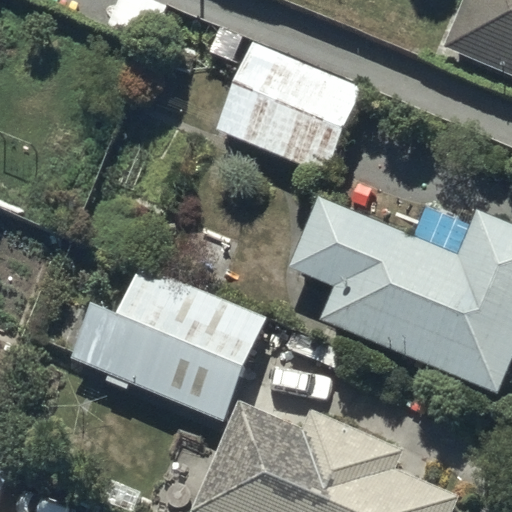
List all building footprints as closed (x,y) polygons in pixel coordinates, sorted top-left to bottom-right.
[(118,0),(108,23),(151,43),(167,6),(154,0),(118,0)] [(511,0),(463,0),(444,45),(511,75),(511,0)] [(364,87),(251,39),(213,128),(326,176),(364,87)] [(457,254),(317,194),(286,267),(332,286),(319,317),(497,393),(511,358),(511,224),(476,209),(457,254)] [(0,201),(0,242),(48,262),(62,228),(0,201)] [(92,304),(69,357),(106,373),(104,379),(126,389),(128,384),(217,422),(262,319),(139,266),(118,316),(92,304)] [(242,399),(194,508),(203,511),(455,511),(462,497),(400,469),(407,452),(312,409),(304,427),(242,399)] [(0,500),(11,474),(0,469),(0,500)]
